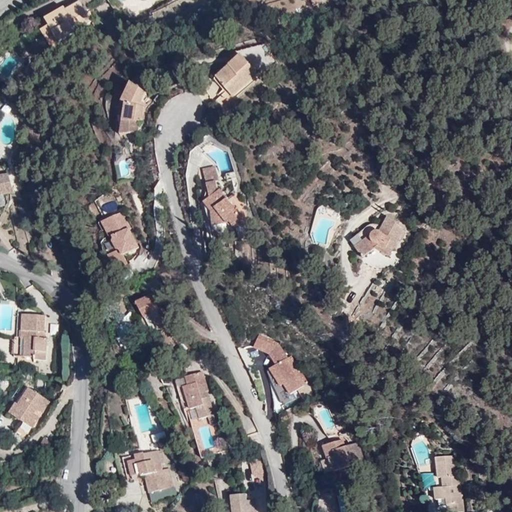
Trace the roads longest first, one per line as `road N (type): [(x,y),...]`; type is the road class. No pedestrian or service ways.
road 1 (residential): [(286,511),(269,432),(198,269),(177,190),(172,150),(183,109)]
road 2 (residential): [(0,262),(54,283),(74,308),(87,365),(76,511)]
